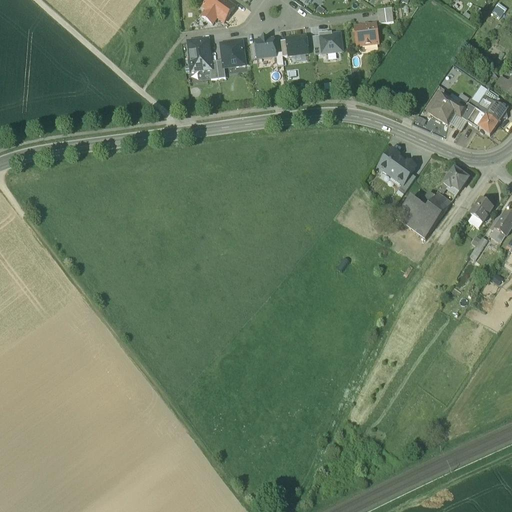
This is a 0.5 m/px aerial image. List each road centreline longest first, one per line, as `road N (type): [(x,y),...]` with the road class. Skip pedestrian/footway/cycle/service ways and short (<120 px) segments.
road 1 (secondary): [(0,163),(341,114),(475,160),(490,158)]
road 2 (track): [(0,183),(252,511)]
road 3 (track): [(294,511),(351,387),(438,243)]
road 4 (track): [(180,132),(34,0)]
road 5 (track): [(511,460),(402,511)]
